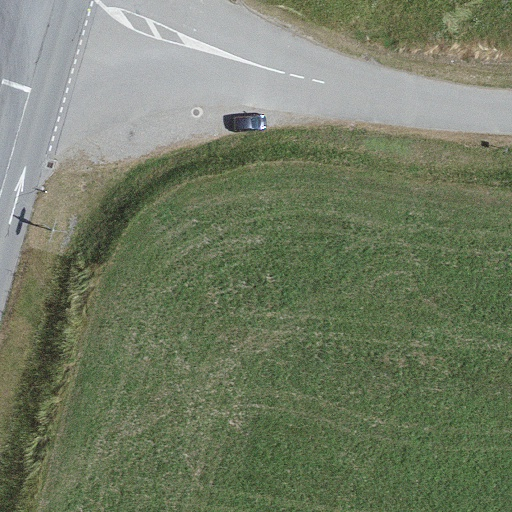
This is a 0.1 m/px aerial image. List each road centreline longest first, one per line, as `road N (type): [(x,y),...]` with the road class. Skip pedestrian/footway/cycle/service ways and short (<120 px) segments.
road 1 (unclassified): [(511,110),(416,99),(293,71),(49,0)]
road 2 (primary): [(37,0),(0,132)]
